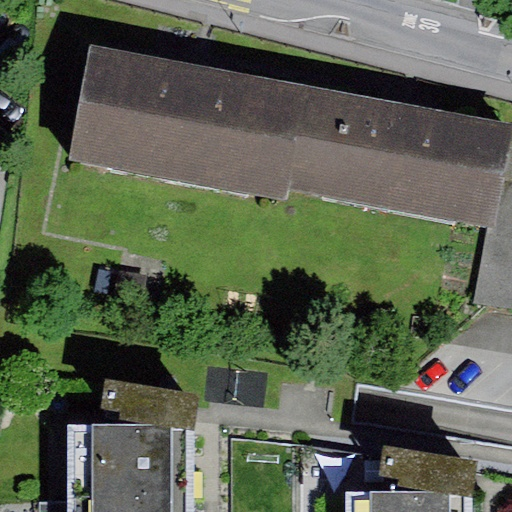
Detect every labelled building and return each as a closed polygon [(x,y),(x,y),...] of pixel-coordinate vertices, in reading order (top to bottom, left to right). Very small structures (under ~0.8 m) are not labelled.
[(308,81),(90,42),(69,155),(288,195),(290,182),(308,81)] [(511,120),(511,116),(308,81),(290,182),(495,219),(509,138),(511,120)] [(511,138),(509,138),(495,219),(481,302),(511,307),(511,138)] [(120,270),(115,296),(144,301),(149,275),(120,270)] [(122,401),(121,415),(193,415),(201,382),(106,366),(102,398),(122,401)] [(69,416),(69,511),(194,511),(193,415),(121,415),(69,416)] [(396,486),(474,487),(479,450),(384,434),(381,466),(400,467),(396,486)] [(396,486),(348,486),(347,511),(473,511),(474,487),(474,486),(396,486)]
